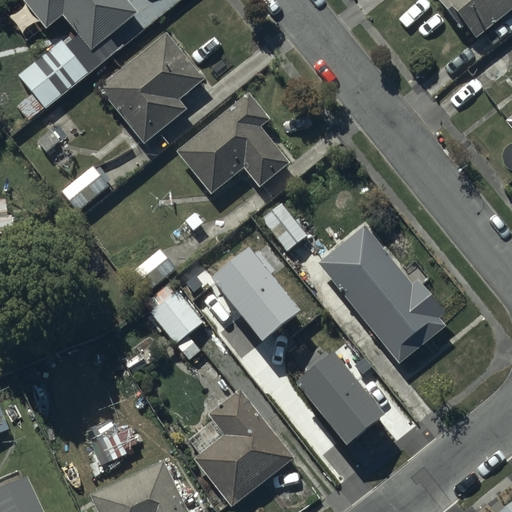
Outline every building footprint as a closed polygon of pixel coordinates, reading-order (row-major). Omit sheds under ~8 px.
[(137,18),(123,0),(19,0),(45,34),(63,19),(91,55),(137,18)] [(511,12),(511,0),(432,0),(451,23),(456,19),(475,43),(511,12)] [(204,83),(166,37),(97,92),(143,149),(187,113),(179,104),(204,83)] [(89,77),(63,44),(18,78),(44,113),(89,77)] [(270,124),(249,97),(176,156),(210,199),(243,172),(259,191),(290,167),(261,131),(270,124)] [(110,189),(93,169),(60,195),(77,216),(110,189)] [(0,237),(14,235),(11,216),(7,217),(5,197),(0,197),(0,237)] [(287,254),(307,238),(289,217),(269,233),(287,254)] [(22,247),(0,248),(0,274),(24,272),(22,247)] [(176,272),(160,253),(129,278),(144,298),(176,272)] [(257,312),(232,280),(198,306),(223,338),(257,312)] [(203,326),(177,294),(150,315),(176,348),(176,347),(189,362),(201,353),(188,338),(203,326)] [(303,321),(259,356),(327,439),(370,404),(339,366),(346,361),(317,325),(310,330),(303,321)] [(231,511),(293,461),(238,393),(208,418),(214,424),(189,445),(199,457),(191,464),(231,511)] [(185,511),(163,465),(90,498),(96,511),(185,511)] [(42,511),(29,481),(0,493),(0,511),(42,511)]
